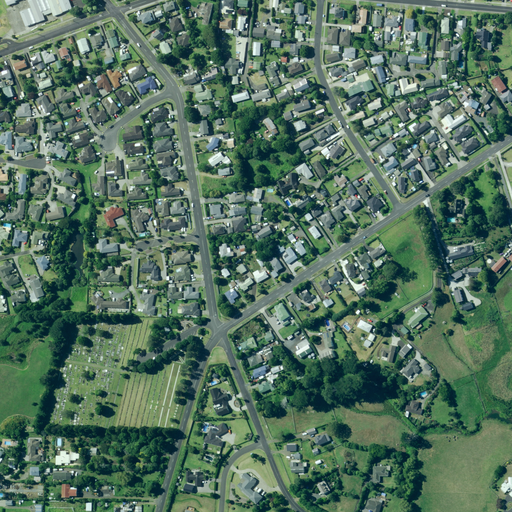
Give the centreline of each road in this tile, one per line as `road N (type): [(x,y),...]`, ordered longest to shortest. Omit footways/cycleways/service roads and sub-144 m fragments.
road 1 (residential): [(401,211),(320,76),(320,0)]
road 2 (unclassified): [(219,333),(401,211)]
road 3 (unclassified): [(158,511),(203,357),(219,333)]
road 4 (residential): [(175,90),(201,237)]
road 5 (residential): [(0,53),(114,11)]
